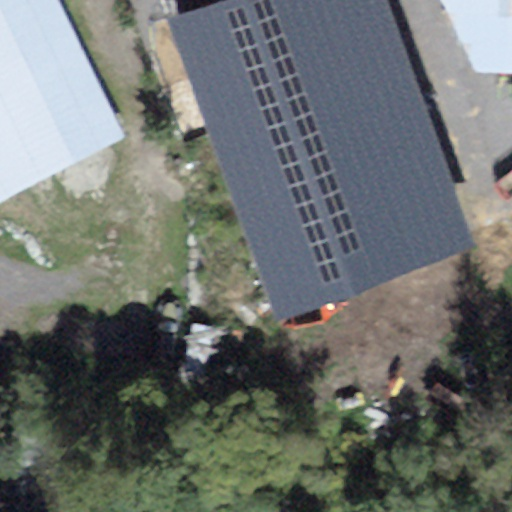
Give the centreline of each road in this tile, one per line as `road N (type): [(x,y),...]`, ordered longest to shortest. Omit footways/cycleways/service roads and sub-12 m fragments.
road 1 (track): [(198,0),(232,22),(284,114),(320,206),(298,265),(261,294),(121,275),(144,99),(96,0)]
road 2 (track): [(489,122),(413,0)]
road 3 (track): [(121,275),(0,257)]
